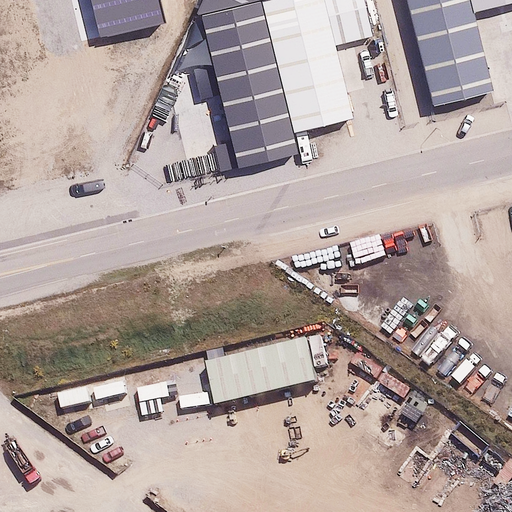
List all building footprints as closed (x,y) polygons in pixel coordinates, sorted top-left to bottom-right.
[(159,0),(89,0),(99,38),(165,22),(159,0)] [(272,0),(259,3),(291,124),(352,108),(324,0),(272,0)] [(365,0),(327,0),(338,42),(374,33),(365,0)] [(467,0),(406,0),(434,102),(491,86),(467,0)] [(511,0),(471,0),(475,13),(511,3),(511,0)] [(293,149),(257,2),(202,16),(238,162),(293,149)] [(288,337),(198,362),(212,410),(301,386),(288,337)]
